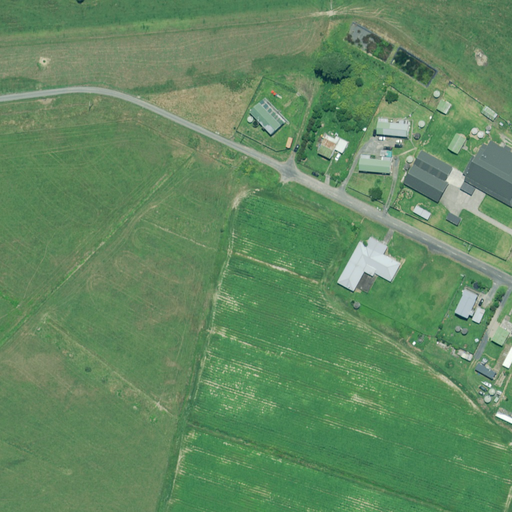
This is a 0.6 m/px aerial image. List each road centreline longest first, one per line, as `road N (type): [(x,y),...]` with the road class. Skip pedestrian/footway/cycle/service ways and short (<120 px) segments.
road 1 (track): [(0,99),(102,90),(282,168)]
road 2 (unclassified): [(282,168),(511,282)]
